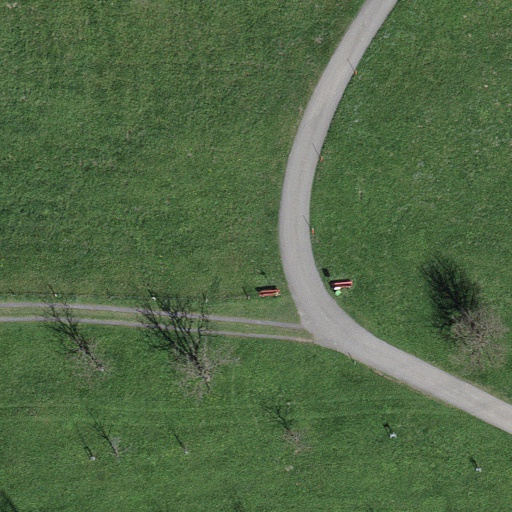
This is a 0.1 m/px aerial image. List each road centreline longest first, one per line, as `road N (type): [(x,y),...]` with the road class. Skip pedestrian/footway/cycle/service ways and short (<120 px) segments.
road 1 (unclassified): [(385,0),(309,141),(297,213),(308,287),(338,331),(511,409)]
road 2 (track): [(338,331),(48,312),(0,316)]
